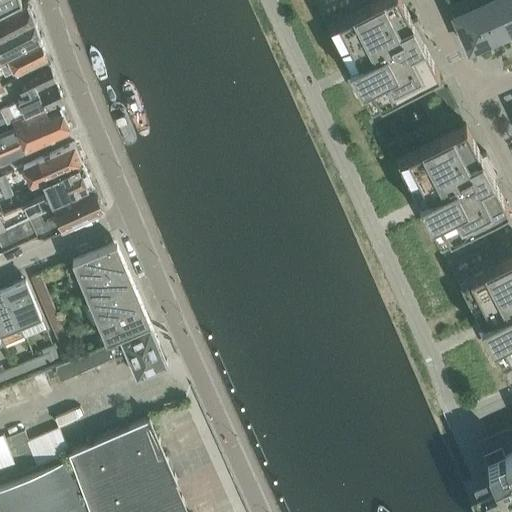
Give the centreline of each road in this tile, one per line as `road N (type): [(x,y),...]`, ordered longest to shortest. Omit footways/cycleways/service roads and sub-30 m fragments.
road 1 (residential): [(129,218),(257,511)]
road 2 (residential): [(51,0),(129,218)]
road 3 (residential): [(0,273),(129,218)]
